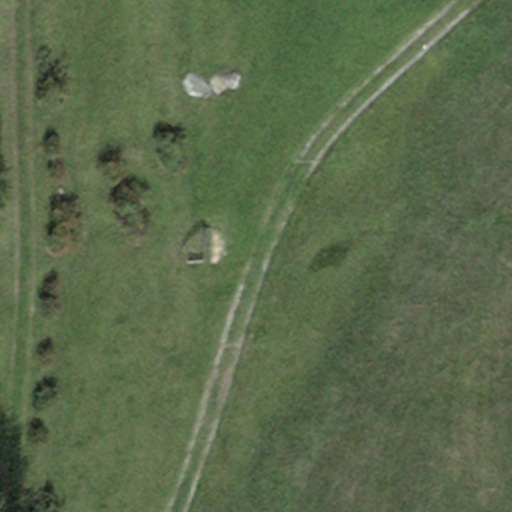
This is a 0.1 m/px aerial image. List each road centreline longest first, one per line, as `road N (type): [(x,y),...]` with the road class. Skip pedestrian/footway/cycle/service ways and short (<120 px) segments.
road 1 (track): [(493,0),(360,109),(267,244),(185,511)]
road 2 (track): [(19,511),(28,0)]
